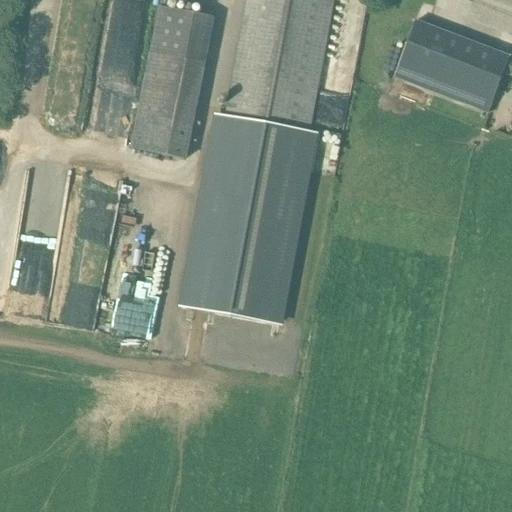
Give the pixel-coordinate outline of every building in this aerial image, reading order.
[(247,0),(226,118),(217,116),(181,308),(278,326),(313,134),(308,133),(332,0),(247,0)] [(153,4),(130,151),(186,160),(210,13),(153,4)] [(511,60),(509,59),(510,58),(415,22),(394,78),(489,113),(503,74),(511,77),(511,60)] [(146,294),(150,276),(128,271),(124,289),(146,294)] [(113,318),(111,333),(148,339),(150,324),(113,318)]
